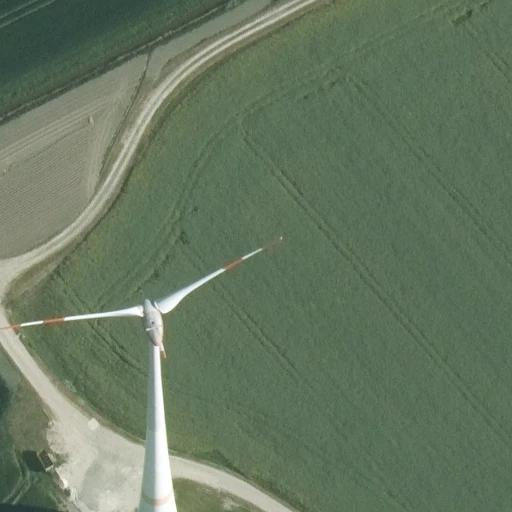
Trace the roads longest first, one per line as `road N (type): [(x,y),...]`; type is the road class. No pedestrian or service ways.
road 1 (track): [(0,276),(114,193),(164,70),(288,0)]
road 2 (track): [(0,301),(132,450)]
